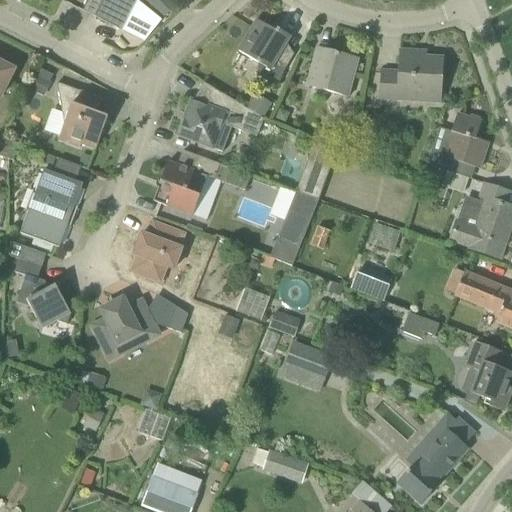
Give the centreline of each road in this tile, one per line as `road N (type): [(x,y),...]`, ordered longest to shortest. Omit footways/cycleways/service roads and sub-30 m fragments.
road 1 (residential): [(87,258),(149,98)]
road 2 (residential): [(149,98),(0,19)]
road 3 (residential): [(476,2),(428,19),(386,22),(315,0)]
road 4 (residential): [(149,98),(168,53),(221,0)]
